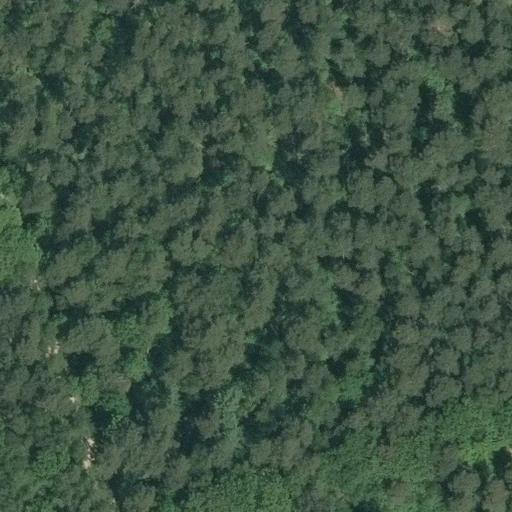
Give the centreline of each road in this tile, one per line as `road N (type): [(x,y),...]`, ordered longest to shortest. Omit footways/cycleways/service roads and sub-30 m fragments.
road 1 (track): [(110,511),(0,200)]
road 2 (track): [(305,511),(511,440)]
